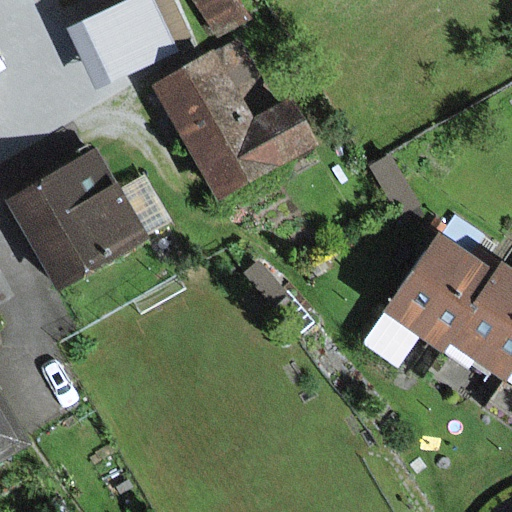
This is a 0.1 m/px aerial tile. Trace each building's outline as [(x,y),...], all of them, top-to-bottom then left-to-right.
[(63,0),(0,0),(0,123),(100,74),(63,0)] [(208,47),(154,75),(218,197),(323,143),(295,89),(244,116),(208,47)] [(103,141),(11,188),(60,283),(151,236),(103,141)] [(437,209),(378,308),(442,345),(500,247),(437,209)] [(511,253),(500,247),(442,345),(505,382),(511,370),(511,253)] [(0,390),(0,453),(27,438),(0,390)]
